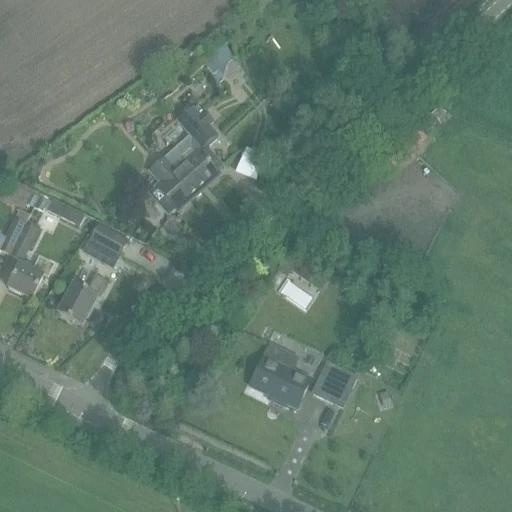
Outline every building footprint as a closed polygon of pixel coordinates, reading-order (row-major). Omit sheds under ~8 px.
[(234,62),(250,51),(240,37),(224,49),(234,62)] [(248,79),(259,72),(248,54),(237,61),(248,79)] [(177,124),(193,141),(207,150),(216,141),(216,138),(208,129),(212,125),(197,108),(193,112),(192,111),(177,124)] [(165,161),(150,174),(161,186),(157,190),(165,199),(159,204),(159,207),(168,218),(176,211),(178,214),(218,179),(209,169),(210,167),(209,166),(215,161),(207,152),(207,150),(193,141),(192,142),(191,151),(195,155),(175,173),(165,161)] [(85,219),(51,202),(47,213),(80,229),(85,219)] [(0,242),(0,253),(10,259),(25,228),(30,217),(19,212),(14,223),(3,244),(0,242)] [(90,243),(102,250),(119,259),(128,244),(99,227),(90,243)] [(33,232),(25,228),(10,259),(22,264),(39,229),(36,228),(33,232)] [(290,257),(278,274),(287,280),(298,263),(290,257)] [(30,302),(31,303),(43,278),(48,281),(54,268),(39,261),(33,274),(19,267),(8,292),(9,292),(30,302)] [(73,287),(67,298),(57,315),(82,329),(106,284),(95,278),(87,294),(73,287)] [(311,383),(292,374),(298,362),(270,348),(250,389),(269,399),(268,402),(284,410),(286,407),(297,412),(311,383)] [(321,379),(313,397),(328,404),(342,411),(357,380),(342,373),(327,366),(321,379)]
